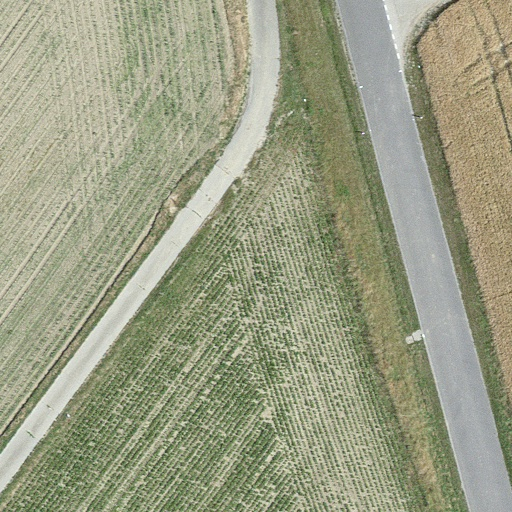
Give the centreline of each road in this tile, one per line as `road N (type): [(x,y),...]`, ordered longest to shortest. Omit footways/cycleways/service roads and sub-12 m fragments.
road 1 (track): [(256,0),(262,36),(252,114),(224,169),(0,470)]
road 2 (tertiary): [(491,511),(353,0)]
